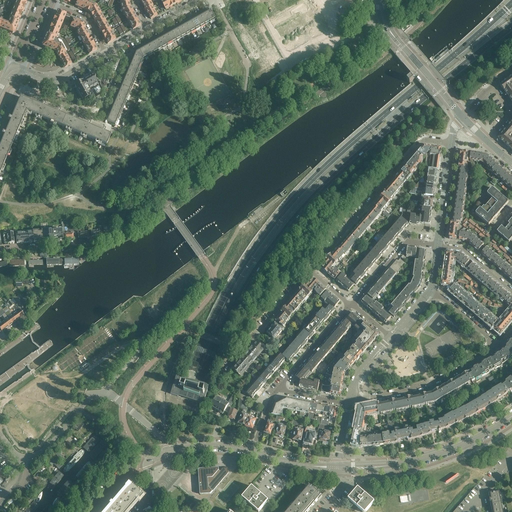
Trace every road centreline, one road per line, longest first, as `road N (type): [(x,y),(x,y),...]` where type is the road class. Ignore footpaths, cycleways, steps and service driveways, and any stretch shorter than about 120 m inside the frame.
road 1 (trunk): [(511,2),(336,155),(252,250),(195,364),(167,511)]
road 2 (trunk): [(178,511),(191,416),(252,275),(331,178),(511,25)]
road 3 (residential): [(378,15),(346,72),(134,226),(88,242),(0,250)]
road 4 (residential): [(451,143),(423,140),(310,270)]
road 5 (residential): [(349,402),(416,388),(498,345)]
road 6 (residential): [(112,50),(119,65),(93,118),(37,94),(43,79)]
road 7 (residential): [(221,373),(310,270)]
road 8 (unclassified): [(393,465),(463,444),(511,417)]
